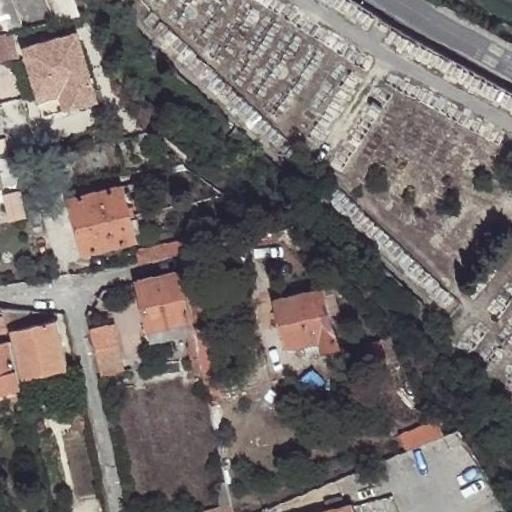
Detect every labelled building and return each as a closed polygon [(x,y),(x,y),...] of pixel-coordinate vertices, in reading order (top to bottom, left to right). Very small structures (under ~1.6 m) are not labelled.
[(0,0),(0,32),(3,32),(23,27),(12,0),(0,0)] [(47,0),(55,20),(80,14),(74,0),(47,0)] [(24,46),(37,93),(57,87),(63,108),(96,99),(77,30),(24,46)] [(0,60),(10,58),(3,32),(0,32),(0,60)] [(57,87),(37,93),(40,103),(60,110),(63,108),(57,87)] [(82,251),(135,237),(121,184),(69,198),(82,251)] [(181,250),(201,246),(198,233),(178,237),(179,239),(138,248),(135,249),(138,261),(181,251),(181,250)] [(186,292),(182,270),(139,280),(149,326),(192,317),(186,292)] [(338,345),(329,313),(324,294),(334,291),(332,284),(278,298),(288,342),(302,338),(320,334),(323,347),(324,349),(338,345)] [(197,289),(186,292),(192,317),(194,329),(196,341),(199,357),(202,366),(208,393),(221,390),(197,289)] [(324,294),(329,313),(340,310),(334,291),(324,294)] [(21,306),(3,304),(8,326),(13,326),(23,375),(25,375),(26,379),(30,386),(38,392),(47,393),(56,391),(63,385),(66,376),(66,368),(68,367),(57,317),(25,324),(21,306)] [(192,317),(149,326),(151,338),(194,329),(192,317)] [(114,323),(91,327),(101,375),(124,371),(117,334),(114,323)] [(390,331),(380,335),(386,347),(395,345),(390,331)] [(305,352),(323,347),(320,334),(302,338),(305,352)] [(380,335),(364,342),(367,351),(370,361),(388,354),(386,347),(380,335)] [(0,372),(15,369),(9,341),(0,342),(0,372)] [(190,358),(194,358),(199,357),(196,341),(188,343),(190,354),(190,358)] [(367,351),(364,342),(358,344),(362,353),(367,351)] [(0,392),(20,388),(15,369),(0,372),(0,392)] [(74,489),(96,484),(78,408),(57,413),(74,489)] [(406,451),(446,433),(438,416),(398,433),(406,451)] [(216,508),(231,504),(226,479),(211,482),(216,508)] [(355,511),(353,506),(345,509),(341,496),(323,501),(326,511),(355,511)]
